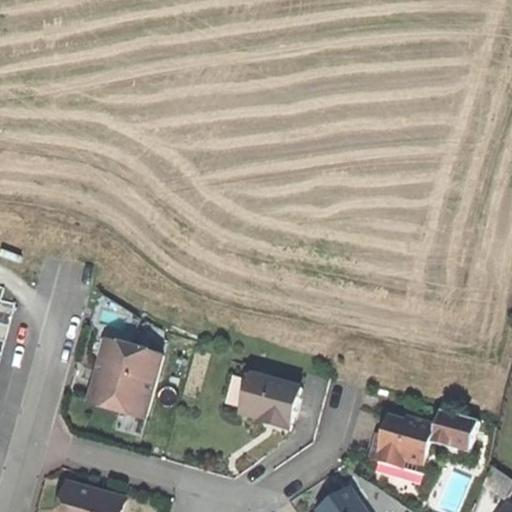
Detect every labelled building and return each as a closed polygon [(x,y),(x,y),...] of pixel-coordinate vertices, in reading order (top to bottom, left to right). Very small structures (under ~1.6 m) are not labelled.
[(94,402),(149,417),(166,357),(111,341),(104,366),(95,399),(94,402)] [(291,426),(294,427),(304,390),(246,374),(235,413),(253,417),(265,421),(267,421),(268,420),(291,426)] [(439,428),(434,444),(472,455),(482,423),(443,412),(439,428)] [(427,467),(434,444),(439,428),(421,423),(419,428),(411,426),(411,424),(409,423),(392,418),(387,438),(379,436),(376,447),(372,461),(405,470),(407,462),(427,467)] [(410,419),(409,423),(411,424),(411,426),(419,428),(421,423),(410,419)] [(290,431),(291,426),(268,420),(267,421),(265,421),(264,424),(290,431)] [(511,498),(511,477),(498,468),(491,484),(511,498)] [(124,511),(128,502),(76,487),(70,509),(68,511),(124,511)] [(321,511),(367,511),(353,490),(336,502),(321,511)]
